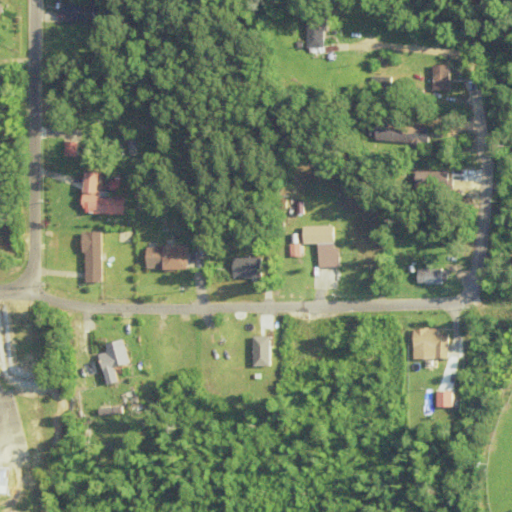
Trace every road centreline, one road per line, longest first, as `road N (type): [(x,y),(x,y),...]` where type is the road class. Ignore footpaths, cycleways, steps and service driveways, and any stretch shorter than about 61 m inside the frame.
road 1 (residential): [(17,294),(88,305),(463,296),(478,271),(485,173),(472,72)]
road 2 (tertiary): [(34,0),(37,267),(17,294)]
